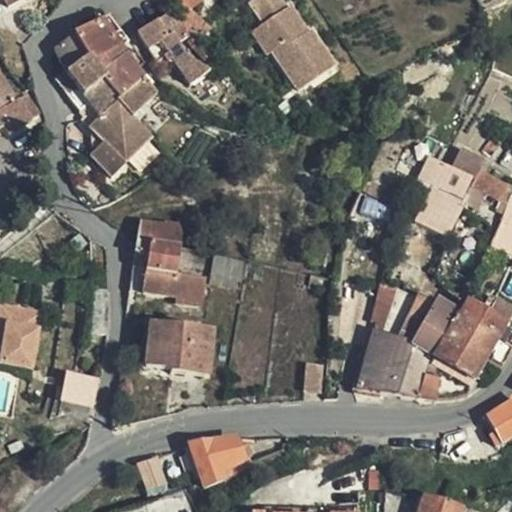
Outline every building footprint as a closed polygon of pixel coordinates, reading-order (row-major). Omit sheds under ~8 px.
[(186,16),(198,6),(193,0),(183,0),(176,6),(186,16)] [(301,92),(328,73),(310,46),(307,48),(300,40),(283,13),(280,16),(269,0),(255,0),(243,9),(258,30),(273,53),(269,56),(301,92)] [(176,27),(191,45),(203,36),(187,17),(176,27)] [(184,46),(168,20),(133,41),(153,71),(174,57),(172,53),(184,46)] [(96,33),(83,38),(78,40),(70,43),(84,62),(59,80),(77,103),(100,85),(92,74),(114,56),(108,46),(114,42),(104,27),(96,33)] [(251,35),(269,56),(273,53),(258,30),(251,35)] [(251,35),(246,39),(261,62),(266,59),(265,58),(269,56),(251,35)] [(307,48),(310,46),(304,37),(300,40),(307,48)] [(70,43),(50,60),(58,78),(59,80),(84,62),(70,43)] [(150,104),(131,79),(136,75),(141,72),(130,58),(120,64),(114,56),(92,74),(100,85),(116,106),(113,108),(125,125),(137,114),(150,104)] [(301,92),(269,56),(265,58),(266,59),(292,98),(301,92)] [(206,80),(180,66),(174,57),(153,71),(155,75),(169,66),(185,93),(206,80)] [(82,110),(77,103),(59,80),(58,78),(47,84),(71,118),(82,110)] [(77,103),(82,110),(86,116),(92,125),(113,108),(116,106),(100,85),(77,103)] [(0,136),(3,142),(31,124),(18,105),(8,110),(0,97),(0,136)] [(83,134),(98,150),(125,125),(113,108),(92,125),(83,134)] [(137,114),(125,125),(98,150),(84,164),(97,168),(133,133),(129,129),(141,118),(137,114)] [(86,116),(74,123),(83,134),(92,125),(86,116)] [(489,166),(491,162),(495,164),(511,173),(511,160),(494,151),(495,149),(498,143),(476,132),(465,153),(489,166)] [(97,168),(84,164),(105,187),(120,173),(117,171),(143,145),(133,133),(97,168)] [(459,167),(474,175),(468,186),(476,191),(489,166),(465,153),(459,167)] [(476,191),(480,193),(495,164),(491,162),(489,166),(476,191)] [(389,164),(376,199),(388,204),(402,168),(389,164)] [(511,173),(495,164),(480,193),(505,206),(511,191),(511,173)] [(453,178),(468,186),(474,175),(459,167),(453,178)] [(415,174),(402,168),(388,204),(402,208),(415,174)] [(470,209),(455,202),(445,223),(459,230),(470,209)] [(168,229),(137,227),(130,257),(144,260),(145,250),(169,251),(175,251),(175,243),(168,243),(168,229)] [(145,250),(144,260),(143,265),(169,269),(169,251),(145,250)] [(143,265),(144,260),(130,257),(128,271),(142,273),(143,265)] [(243,267),(212,261),(207,286),(233,292),(236,275),(242,276),(243,267)] [(143,265),(142,273),(140,286),(139,294),(138,298),(169,301),(169,281),(169,269),(143,265)] [(128,271),(126,287),(140,286),(142,273),(128,271)] [(433,281),(414,272),(400,314),(416,320),(433,281)] [(169,281),(169,301),(180,303),(179,310),(195,313),(199,285),(169,281)] [(443,285),(433,281),(416,320),(430,325),(451,340),(464,320),(502,341),(511,322),(511,317),(454,285),(451,290),(443,285)] [(92,295),(90,307),(104,307),(103,294),(92,295)] [(180,303),(169,301),(168,309),(179,310),(180,303)] [(104,313),(104,307),(90,307),(87,343),(93,345),(94,338),(102,340),(103,327),(104,313)] [(0,312),(0,371),(28,375),(37,318),(0,312)] [(400,314),(399,318),(397,324),(388,322),(374,372),(398,376),(416,320),(400,314)] [(483,374),(502,341),(464,320),(451,340),(430,325),(416,320),(398,376),(434,381),(436,384),(449,384),(462,383),(475,381),(479,381),(488,376),(483,374)] [(203,380),(206,331),(145,327),(142,372),(167,373),(166,378),(203,380)] [(322,375),(339,374),(337,348),(320,349),(322,375)] [(61,401),(93,408),(99,378),(67,371),(61,401)] [(511,402),(487,419),(502,442),(511,435),(511,402)] [(239,443),(191,448),(207,489),(229,481),(228,478),(233,476),(230,468),(247,462),(239,443)] [(169,481),(159,455),(139,463),(149,489),(169,481)] [(458,511),(460,505),(423,495),(417,511),(458,511)]
